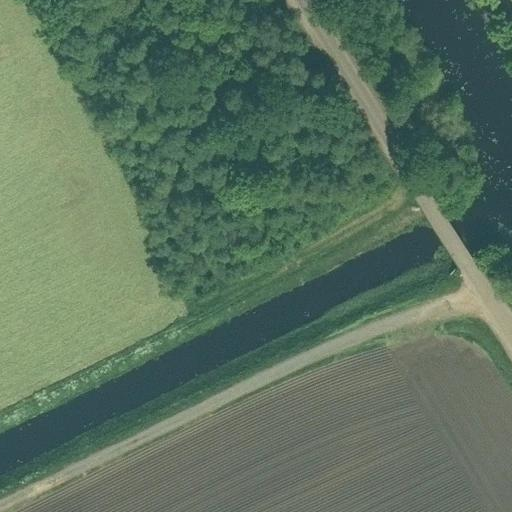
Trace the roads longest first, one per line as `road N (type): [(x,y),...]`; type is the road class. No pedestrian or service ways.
road 1 (track): [(483,293),(257,382),(0,506)]
road 2 (unclassified): [(511,337),(300,0)]
road 3 (track): [(427,202),(215,313)]
